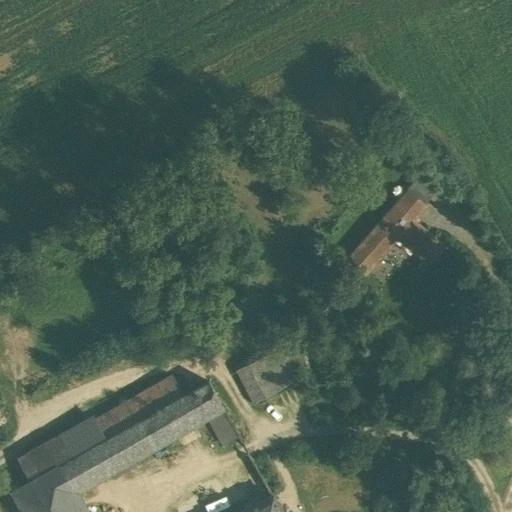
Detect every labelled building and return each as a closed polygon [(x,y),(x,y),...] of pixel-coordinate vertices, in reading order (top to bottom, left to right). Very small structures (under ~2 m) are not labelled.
[(407,191),(346,261),(363,276),(397,238),(427,265),(443,247),(413,221),(425,206),(407,191)] [(258,359),(236,370),(255,406),(276,396),(258,359)] [(172,376),(19,463),(29,484),(57,468),(183,396),(172,376)] [(183,396),(57,468),(70,491),(221,406),(208,382),(183,396)] [(223,409),(208,418),(224,445),(239,437),(223,409)] [(29,484),(12,493),(22,511),(81,511),(70,491),(57,468),(29,484)] [(212,487),(196,496),(201,505),(217,496),(212,487)] [(281,511),(272,495),(242,511),(281,511)]
